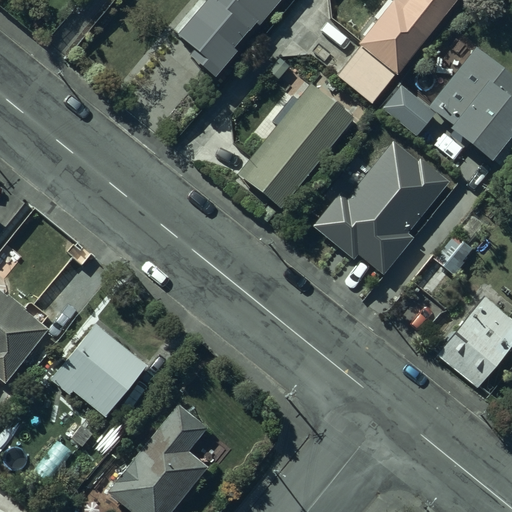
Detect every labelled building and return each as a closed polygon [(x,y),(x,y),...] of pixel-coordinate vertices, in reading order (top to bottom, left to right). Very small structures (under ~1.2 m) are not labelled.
[(278,0),(203,0),(168,41),(211,78),(278,0)] [(405,0),(334,83),(367,111),(463,0),(405,0)] [(511,151),(511,88),(476,58),(428,114),(451,135),(448,138),(491,175),(511,151)] [(235,182),(276,217),(352,130),(311,95),(235,182)] [(309,227),(372,282),(432,213),(368,159),(309,227)] [(454,234),(413,281),(431,297),(450,274),(452,275),(473,250),(454,234)] [(51,336),(0,297),(0,387),(8,393),(51,336)] [(438,360),(476,393),(511,350),(511,329),(485,306),(438,360)] [(148,374),(96,333),(54,386),(106,427),(148,374)] [(190,457),(207,437),(178,411),(108,497),(125,511),(177,511),(209,474),(190,457)]
